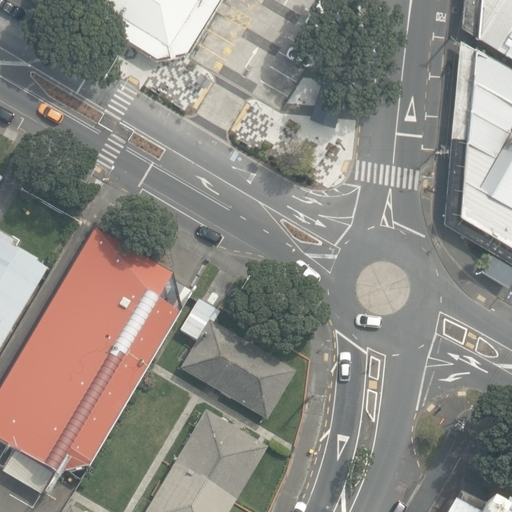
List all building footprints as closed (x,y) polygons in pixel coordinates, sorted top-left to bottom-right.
[(63,0),(156,57),(161,56),(177,53),(187,51),(215,4),(217,0),(63,0)] [(463,0),(461,24),(478,34),(480,0),(463,0)] [(511,0),(480,0),(478,34),(511,55),(511,0)] [(511,263),(511,131),(508,130),(511,121),(511,68),(456,37),(441,220),(511,263)] [(309,116),(334,126),(349,85),(324,76),(309,116)] [(0,463),(0,465),(40,491),(54,470),(87,462),(177,309),(170,270),(93,227),(0,383),(0,439),(11,446),(0,463)] [(0,348),(47,270),(36,263),(38,260),(12,245),(13,242),(0,234),(0,348)] [(180,369),(265,420),(294,372),(213,323),(219,313),(199,300),(181,330),(197,340),(180,369)] [(227,511),(266,447),(206,411),(146,511),(227,511)] [(511,511),(511,497),(510,497),(508,499),(495,491),(488,503),(477,497),(471,505),(453,495),(442,511),(511,511)]
